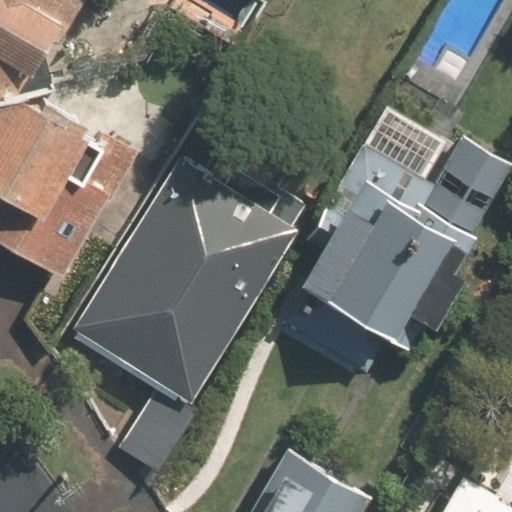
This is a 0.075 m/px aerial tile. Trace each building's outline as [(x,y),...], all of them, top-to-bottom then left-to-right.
[(0,0),(0,236),(71,270),(134,140),(21,86),(66,0),(0,0)] [(453,140),(394,103),(288,275),(389,337),(443,250),(451,255),(510,155),(461,126),(453,140)] [(191,391),(300,210),(190,144),(80,326),(158,373),(115,444),(161,472),(204,399),(191,391)] [(360,511),(372,494),(287,443),(245,511),(360,511)] [(511,511),(511,470),(505,482),(476,464),(446,511),(511,511)]
